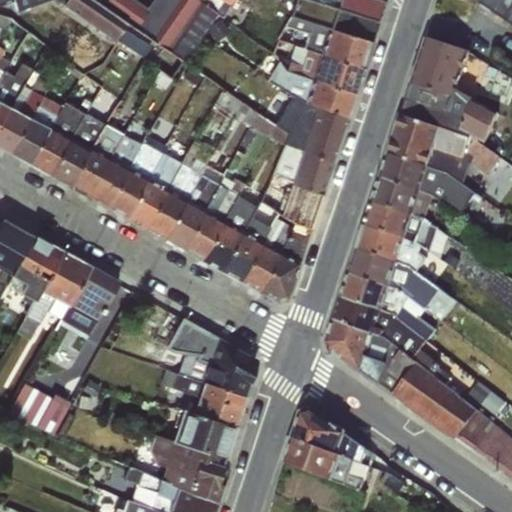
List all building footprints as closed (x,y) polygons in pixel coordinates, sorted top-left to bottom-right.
[(92,0),(9,0),(10,1),(15,10),(45,35),(50,31),(66,8),(114,40),(119,37),(126,23),(92,0)] [(92,0),(126,23),(134,29),(148,11),(130,0),(92,0)] [(283,0),(292,5),(290,16),(372,42),(379,21),(384,2),(378,0),(283,0)] [(511,0),(477,0),(477,1),(511,24),(511,0)] [(277,38),(307,51),(365,69),(373,44),(372,42),(290,16),(277,38)] [(0,78),(4,71),(14,55),(5,50),(9,42),(0,35),(0,78)] [(452,97),(456,90),(468,53),(427,39),(412,85),(452,97)] [(357,96),(365,69),(307,51),(301,65),(270,52),(261,68),(274,75),(357,96)] [(0,78),(0,123),(23,86),(33,69),(20,64),(13,75),(4,71),(0,78)] [(0,123),(0,149),(8,154),(43,96),(51,81),(39,73),(31,88),(23,86),(0,123)] [(349,119),(357,96),(274,75),(268,82),(303,103),(315,108),(349,119)] [(452,97),(412,85),(410,85),(401,114),(483,145),(496,115),(456,90),(452,97)] [(8,154),(28,165),(62,106),(43,96),(8,154)] [(28,165),(47,174),(84,114),(64,103),(62,106),(28,165)] [(334,163),(349,119),(315,108),(305,133),(291,128),(283,145),(334,163)] [(47,174),(67,185),(104,124),(84,114),(47,174)] [(89,197),(108,208),(141,144),(131,139),(141,118),(135,114),(122,134),(89,197)] [(388,152),(461,180),(470,164),(486,174),(500,159),(511,166),(511,149),(507,146),(498,155),(483,145),(401,114),(388,152)] [(67,185),(89,197),(122,134),(104,124),(67,185)] [(108,208),(126,218),(161,153),(165,145),(147,135),(141,144),(108,208)] [(324,195),(334,163),(283,145),(272,174),(324,195)] [(380,177),(432,197),(461,214),(474,193),(461,180),(388,152),(380,177)] [(126,218),(146,229),(180,165),(161,153),(126,218)] [(146,229),(163,239),(204,163),(186,154),(180,165),(146,229)] [(163,239),(182,249),(225,174),(204,163),(163,239)] [(182,249),(201,260),(244,184),(225,174),(182,249)] [(263,194),(260,201),(279,211),(294,220),(312,229),(324,195),(272,174),(263,194)] [(372,203),(426,218),(432,197),(380,177),(372,203)] [(263,194),(244,184),(201,260),(221,271),(260,201),(263,194)] [(221,271),(238,281),(279,211),(260,201),(221,271)] [(403,238),(430,253),(440,259),(448,236),(426,218),(372,203),(365,224),(403,238)] [(238,281),(259,293),(294,220),(279,211),(238,281)] [(312,229),(294,220),(259,293),(276,302),(287,300),(312,229)] [(398,262),(417,274),(450,296),(461,283),(426,256),(430,253),(403,238),(365,224),(358,248),(398,262)] [(32,301),(61,250),(33,234),(4,285),(32,301)] [(400,289),(424,308),(434,294),(416,279),(417,274),(398,262),(358,248),(349,274),(400,289)] [(67,308),(90,266),(61,250),(32,301),(16,332),(29,340),(46,311),(60,319),(67,308)] [(90,266),(67,308),(95,323),(119,282),(90,266)] [(392,313),(427,340),(434,330),(419,316),(424,308),(400,289),(349,274),(341,299),(392,313)] [(383,336),(433,372),(440,364),(422,348),(427,340),(392,313),(341,299),(335,319),(383,336)] [(383,336),(335,319),(327,343),(407,405),(511,479),(511,436),(480,411),(483,400),(470,390),(461,396),(433,372),(383,336)] [(214,511),(230,459),(232,459),(265,349),(180,324),(174,347),(187,351),(178,382),(205,390),(198,412),(192,410),(182,442),(158,434),(153,451),(171,456),(164,477),(144,471),(136,498),(173,509),(172,511),(214,511)] [(12,410),(58,433),(74,401),(27,379),(12,410)] [(308,414),(290,460),(366,489),(384,442),(308,414)]
